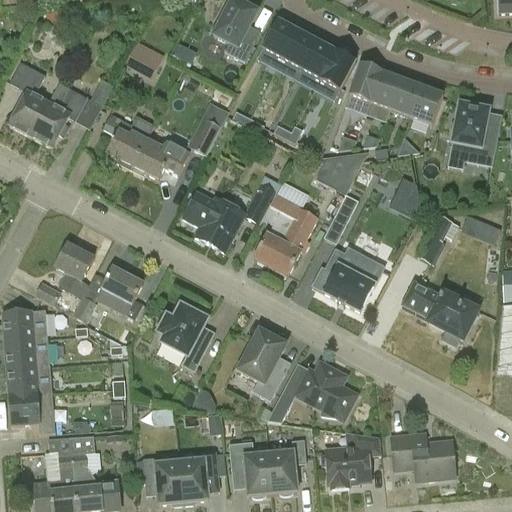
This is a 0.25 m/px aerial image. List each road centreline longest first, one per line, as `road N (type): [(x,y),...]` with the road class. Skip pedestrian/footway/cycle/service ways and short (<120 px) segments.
road 1 (residential): [(511,443),(42,190)]
road 2 (residential): [(294,0),(300,18),(393,64),(440,80),(511,87)]
road 3 (residential): [(511,45),(386,0)]
